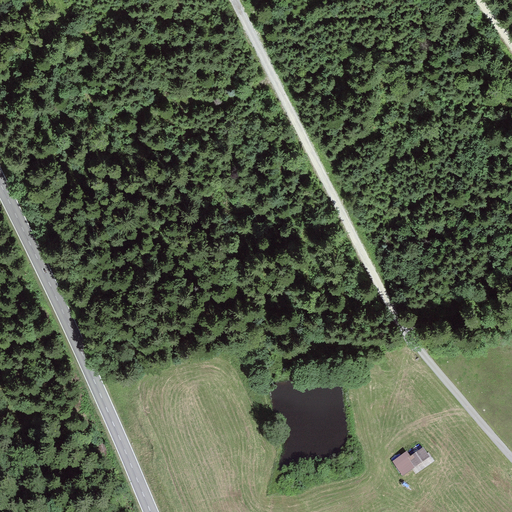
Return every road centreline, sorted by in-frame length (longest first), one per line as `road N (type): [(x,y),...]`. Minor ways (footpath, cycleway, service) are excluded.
road 1 (track): [(511,458),(406,338),(232,0)]
road 2 (secondary): [(0,185),(151,511)]
